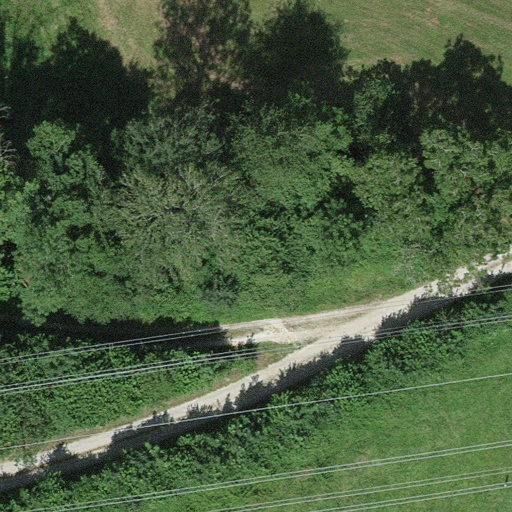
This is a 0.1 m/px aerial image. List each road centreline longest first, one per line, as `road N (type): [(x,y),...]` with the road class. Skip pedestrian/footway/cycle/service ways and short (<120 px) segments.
road 1 (track): [(0,484),(134,447),(511,260)]
road 2 (track): [(339,347),(297,328),(83,343),(0,325)]
